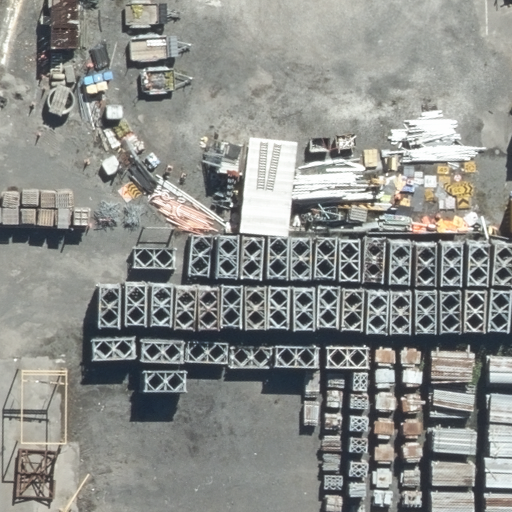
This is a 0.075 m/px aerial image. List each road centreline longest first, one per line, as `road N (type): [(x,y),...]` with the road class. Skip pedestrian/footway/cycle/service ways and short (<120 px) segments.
road 1 (unclassified): [(511,290),(0,290)]
road 2 (unclassified): [(35,0),(0,129)]
